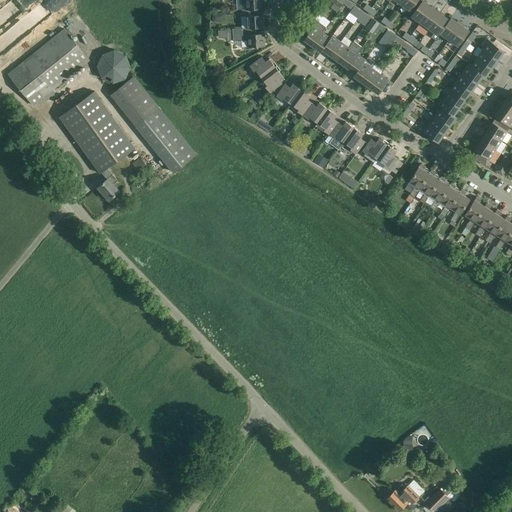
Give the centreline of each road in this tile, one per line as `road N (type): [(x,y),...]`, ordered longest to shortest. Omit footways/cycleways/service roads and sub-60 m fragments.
road 1 (unclassified): [(262,407),(69,200)]
road 2 (residential): [(440,157),(285,51),(273,27),(273,0)]
road 3 (unclassified): [(365,511),(262,407)]
road 4 (unclassified): [(192,511),(262,407)]
